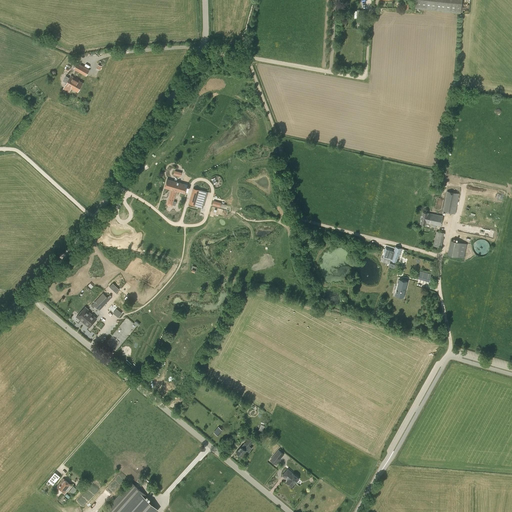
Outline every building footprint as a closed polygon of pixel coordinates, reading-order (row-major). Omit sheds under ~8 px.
[(461,13),(462,0),(415,0),(415,8),(461,13)] [(84,66),(77,62),(74,68),(81,72),(84,66)] [(89,69),(84,66),(81,72),(85,74),(86,75),(88,72),(89,69)] [(66,85),(65,86),(70,88),(70,87),(71,88),(78,92),(83,83),(79,81),(75,78),(71,75),(66,85)] [(164,188),(171,190),(176,191),(185,194),(188,185),(167,179),(164,188)] [(196,206),(201,190),(192,188),(188,204),(196,206)] [(172,206),(176,191),(171,190),(167,204),(172,206)] [(447,191),(443,211),(455,214),(459,193),(447,191)] [(427,213),(427,212),(422,211),(420,223),(425,224),(425,222),(441,226),(443,216),(427,213)] [(436,231),(433,246),(441,247),(444,233),(436,231)] [(475,242),(473,244),(473,248),(473,251),(476,254),(478,256),(481,256),(484,256),(486,255),(489,252),(490,250),(490,247),(489,244),(487,242),(485,240),(483,239),(479,239),(476,241),(475,242)] [(451,240),(448,254),(463,257),(466,244),(451,240)] [(391,260),(396,262),(398,256),(399,256),(402,249),(395,247),(394,251),(392,250),(392,249),(386,247),(384,252),(385,253),(384,257),(392,259),(391,260)] [(432,274),(420,271),(418,278),(430,281),(432,274)] [(399,279),(395,295),(396,293),(404,295),(403,297),(404,297),(408,281),(407,281),(399,279)] [(94,308),(96,306),(100,310),(111,298),(109,295),(107,297),(103,293),(91,306),(94,308)] [(88,310),(85,307),(77,317),(89,327),(97,318),(87,311),(88,310)] [(112,313),(118,317),(122,312),(116,308),(112,313)] [(218,426),(213,432),(218,436),(223,430),(218,426)] [(254,440),(250,437),(242,447),(241,446),(236,452),(241,456),(246,450),(248,452),(252,448),(249,446),(254,440)] [(284,454),(279,450),(270,460),(276,465),(280,460),(279,459),(284,454)] [(293,473),(293,474),(288,469),(283,475),(289,479),(286,482),(292,486),(295,482),(296,483),(299,479),(298,478),(293,473)] [(60,477),(55,473),(48,481),(53,485),(60,477)] [(56,487),(64,493),(71,484),(64,478),(56,487)] [(150,511),(155,507),(145,498),(147,496),(131,481),(102,511),(150,511)]
